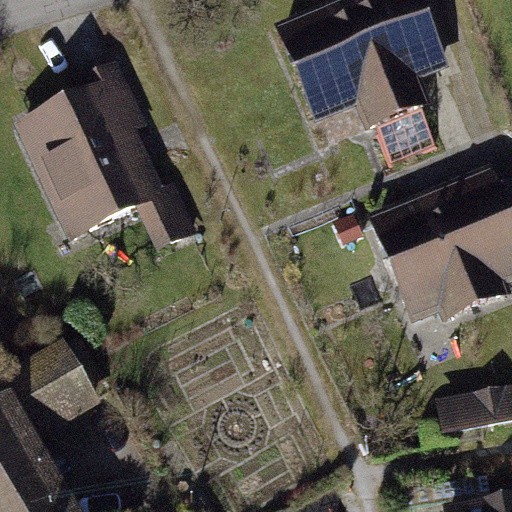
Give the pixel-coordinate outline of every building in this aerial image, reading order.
[(434,0),(359,0),(293,27),(337,132),(369,119),(380,146),(444,120),(432,90),(466,77),(434,0)] [(84,105),(21,134),(76,253),(149,219),(165,253),(200,237),(120,64),(75,85),(84,105)] [(511,204),(502,179),(386,223),(426,327),(452,317),(458,333),(511,312),(511,204)] [(47,414),(0,438),(0,511),(93,511),(60,445),(114,417),(82,356),(31,382),(47,414)] [(448,416),(511,412),(511,384),(446,388),(448,416)]
